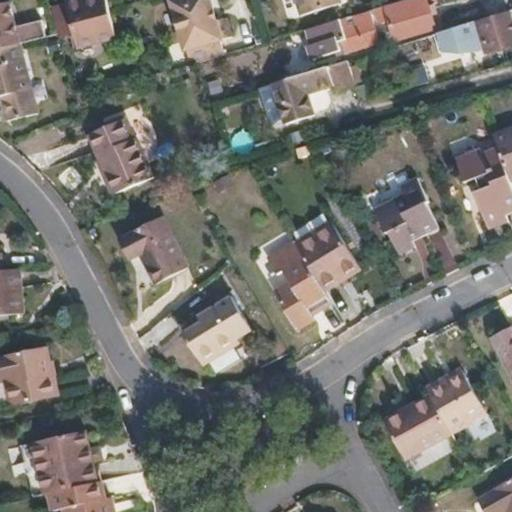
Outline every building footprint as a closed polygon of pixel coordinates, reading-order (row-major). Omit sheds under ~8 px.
[(0,44),(19,40),(8,0),(4,0),(0,1),(0,44)] [(117,39),(106,0),(96,0),(90,2),(86,0),(77,0),(67,3),(79,50),(117,39)] [(190,49),(195,65),(198,64),(227,55),(223,40),(225,39),(212,0),(172,0),(171,0),(187,51),(190,49)] [(296,0),(301,15),(342,2),(341,0),(296,0)] [(437,28),(428,0),(402,0),(387,5),(391,20),(397,40),(437,28)] [(67,3),(53,6),(60,30),(62,39),(62,40),(75,37),(67,3)] [(452,23),(475,16),(472,4),(449,11),(452,23)] [(384,6),(379,8),(384,22),(391,20),(387,5),(385,5),(384,6)] [(511,42),(511,19),(509,10),(498,14),(478,20),(487,49),(511,42)] [(379,43),(370,14),(313,32),(318,48),(330,45),(342,41),(345,53),(379,43)] [(476,39),(471,23),(419,39),(425,61),(442,56),(440,49),(476,39)] [(0,44),(0,92),(2,92),(8,118),(38,110),(19,40),(0,44)] [(330,45),(334,57),(345,53),(342,41),(330,45)] [(318,48),(315,49),(319,61),(334,57),(330,45),(318,48)] [(335,90),(354,85),(347,62),(345,62),(305,76),(275,85),(280,103),(292,100),(297,114),(313,109),(309,95),(334,87),(335,90)] [(139,65),(129,67),(132,80),(142,77),(139,65)] [(152,176),(135,136),(128,138),(121,118),(88,131),(112,192),(152,176)] [(511,126),(493,133),(498,146),(511,179),(511,178),(511,126)] [(507,212),(511,210),(511,182),(511,179),(498,146),(485,150),(483,147),(455,156),(464,180),(477,176),(481,187),(475,189),(490,228),(510,221),(507,212)] [(429,198),(417,173),(399,181),(403,193),(373,207),(385,231),(389,229),(400,250),(406,247),(415,243),(411,237),(438,225),(426,199),(429,198)] [(321,204),(283,227),(291,239),(329,217),(321,204)] [(178,252),(158,213),(127,229),(128,231),(117,237),(127,257),(139,251),(147,268),(178,252)] [(329,217),(291,239),(296,247),(318,283),(342,268),(345,273),(360,264),(329,217)] [(311,313),(330,302),(321,288),(318,283),(296,247),(268,263),(278,279),(284,276),(292,289),(276,298),(295,329),(313,317),(311,313)] [(0,311),(22,310),(18,267),(0,269),(0,268),(0,311)] [(318,283),(321,288),(345,273),(342,268),(318,283)] [(249,325),(227,292),(197,310),(202,318),(181,332),(200,362),(236,338),(234,335),(249,325)] [(511,336),(508,330),(489,340),(511,380),(511,336)] [(59,373),(56,355),(54,346),(4,356),(7,377),(17,376),(22,402),(68,393),(64,372),(59,373)] [(461,368),(443,377),(446,381),(464,372),(461,368)] [(443,377),(424,387),(428,397),(449,436),(487,416),(464,372),(446,381),(443,377)] [(403,460),(449,436),(428,397),(383,421),(403,460)] [(50,493),(97,482),(93,464),(90,450),(85,431),(39,442),(50,493)] [(47,494),(50,493),(39,442),(20,446),(31,498),(47,494)] [(90,450),(93,464),(105,462),(102,447),(90,450)] [(511,511),(511,480),(492,490),(494,494),(477,503),(481,511),(511,511)] [(104,511),(101,498),(97,482),(50,493),(47,494),(50,510),(56,508),(57,511),(104,511)] [(108,496),(101,498),(104,511),(108,511),(111,511),(108,496)]
